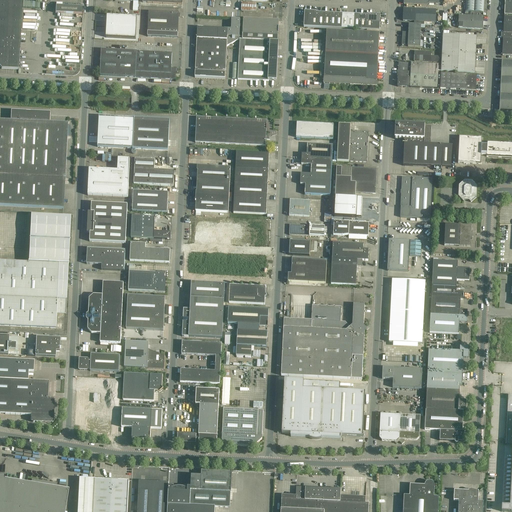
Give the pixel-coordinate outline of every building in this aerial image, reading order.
[(22,1),(0,0),(0,49),(19,50),(22,1)] [(465,0),(465,11),(483,12),(483,0),(465,0)] [(256,4),(242,3),(241,11),(256,12),(256,4)] [(82,7),(55,6),(55,13),(81,14),(82,7)] [(403,9),(403,21),(435,23),(436,10),(403,9)] [(318,13),(316,13),(316,12),(305,11),(304,19),(318,20),(318,13)] [(147,32),(178,34),(179,14),(148,12),(147,32)] [(369,16),(366,15),(366,23),(380,23),(380,15),(369,15),(369,16)] [(135,17),(105,16),(104,38),(134,39),(135,17)] [(483,17),(459,16),(458,28),(482,29),(483,17)] [(511,17),(504,17),(503,39),(511,39),(511,17)] [(198,28),(197,39),(195,69),(197,69),(196,72),(195,71),(195,78),(208,78),(212,79),(225,79),(226,73),(225,73),(225,71),(226,71),(227,47),(240,39),(242,40),(243,37),(239,37),(240,20),(232,19),(231,30),(198,28)] [(243,19),(243,37),(242,40),(278,41),(279,20),(243,19)] [(318,20),(304,19),(304,27),(318,28),(318,20)] [(379,31),(380,23),(366,23),(366,30),(379,31)] [(408,33),(408,45),(408,47),(420,47),(421,25),(409,24),(408,33)] [(327,32),(326,54),(378,56),(379,34),(327,32)] [(442,56),(475,57),(476,37),(443,35),(442,56)] [(511,39),(503,39),(502,55),(511,55),(511,39)] [(240,40),(239,56),(238,80),(268,81),(269,79),(275,80),(277,43),(272,42),(240,40)] [(100,63),(136,65),(137,52),(127,51),(127,47),(120,47),(120,51),(101,50),(100,63)] [(19,50),(0,49),(0,67),(1,69),(19,69),(19,50)] [(414,62),(440,63),(440,57),(431,57),(431,52),(414,51),(414,62)] [(137,52),(136,65),(135,78),(176,80),(176,69),(171,69),(172,54),(137,52)] [(378,56),(326,54),(325,54),(324,84),(333,84),(334,78),(340,78),(347,78),(355,79),(377,80),(378,56)] [(440,67),(440,71),(441,71),(441,72),(474,74),(475,57),(442,56),(441,67),(440,67)] [(511,61),(502,61),(500,110),(511,110),(511,61)] [(136,65),(100,63),(100,76),(135,78),(136,65)] [(438,65),(411,64),(399,63),(398,72),(397,72),(397,76),(398,76),(397,87),(409,88),(410,88),(437,89),(438,71),(440,71),(440,67),(438,67),(438,65)] [(466,90),(467,75),(441,74),(440,89),(466,90)] [(475,91),(476,82),(476,75),(467,75),(466,90),(475,91)] [(0,206),(63,209),(67,124),(49,123),(50,113),(11,111),(10,121),(0,120),(0,206)] [(119,118),(99,117),(97,147),(113,148),(114,123),(119,123),(119,118)] [(113,148),(168,151),(169,120),(119,118),(119,123),(114,123),(113,148)] [(265,146),(265,144),(267,121),(196,118),(195,143),(265,146)] [(334,125),(297,123),(296,138),(333,140),(334,125)] [(368,133),(350,132),(350,125),(339,125),(337,162),(349,162),(367,163),(368,133)] [(405,144),(430,145),(431,127),(395,125),(394,139),(403,140),(405,144)] [(481,146),(481,144),(482,139),(459,138),(458,163),(480,165),(481,156),(486,156),(486,157),(511,158),(511,144),(487,143),(487,146),(481,146)] [(404,144),(403,166),(442,168),(443,146),(443,145),(430,145),(405,144),(403,143),(403,144),(404,144)] [(301,160),(332,161),(332,146),(307,145),(307,155),(302,154),(301,160)] [(442,168),(451,168),(452,146),(443,146),(442,168)] [(235,168),(268,170),(269,154),(236,153),(235,168)] [(88,196),(128,198),(130,160),(118,159),(117,171),(89,170),(88,196)] [(173,187),(174,172),(154,171),(155,161),(135,160),(134,185),(148,186),(173,187)] [(331,171),(332,161),(301,160),(301,165),(311,165),(311,170),(331,171)] [(197,166),(196,181),(230,183),(230,168),(197,166)] [(336,177),(335,197),(351,198),(355,198),(355,197),(355,193),(372,194),(373,193),(374,192),(375,191),(376,184),(376,178),(376,175),(376,169),(351,168),(336,167),(336,177)] [(267,185),(268,170),(235,168),(235,183),(267,185)] [(331,181),(331,171),(311,170),(311,175),(301,174),(300,180),(331,181)] [(432,179),(402,178),(401,191),(431,193),(432,179)] [(331,181),(300,180),(300,185),(305,185),(305,195),(330,196),(331,181)] [(229,198),(230,183),(196,181),(196,196),(229,198)] [(477,187),(472,181),(464,181),(459,186),(458,197),(463,202),(465,201),(469,201),(471,203),(476,198),(477,187)] [(235,183),(234,198),(267,200),(267,185),(235,183)] [(133,191),(132,211),(167,213),(168,193),(133,191)] [(401,204),(431,206),(431,193),(401,191),(401,204)] [(229,198),(196,196),(195,212),(228,213),(229,198)] [(357,209),(358,199),(335,197),(334,207),(357,209)] [(267,200),(234,198),(233,213),(266,215),(267,200)] [(310,201),(290,200),(289,216),(309,217),(310,201)] [(88,212),(87,223),(126,225),(127,205),(91,203),(91,212),(88,212)] [(400,218),(430,219),(431,206),(401,204),(400,218)] [(334,217),(357,218),(357,209),(334,207),(334,217)] [(0,261),(0,325),(55,329),(57,300),(66,300),(68,265),(68,264),(69,241),(70,218),(31,216),(28,262),(28,263),(0,261)] [(131,238),(154,240),(154,239),(170,240),(171,233),(154,232),(155,218),(132,216),(131,238)] [(230,218),(203,217),(203,223),(205,223),(204,234),(202,236),(229,237),(230,218)] [(230,218),(229,237),(256,239),(255,236),(255,226),(257,226),(257,220),(230,218)] [(369,224),(349,223),(334,222),(333,236),(342,236),(348,236),(368,237),(369,224)] [(87,223),(87,233),(90,233),(89,242),(125,244),(126,225),(87,223)] [(309,236),(310,226),(290,225),(289,235),(309,236)] [(472,237),(470,237),(471,226),(445,225),(444,246),(470,247),(470,240),(472,240),(472,237)] [(310,226),(309,236),(324,237),(325,227),(310,226)] [(229,249),(229,237),(202,236),(202,243),(204,243),(203,248),(229,249)] [(256,246),(256,239),(229,237),(229,249),(254,251),(254,246),(256,246)] [(310,242),(290,241),(289,255),(309,256),(310,242)] [(389,241),(387,271),(408,272),(409,242),(389,241)] [(168,250),(164,249),(164,250),(145,249),(146,244),(131,243),(130,261),(170,263),(170,250),(168,250)] [(369,250),(363,250),(363,245),(338,244),(333,244),(332,264),(357,266),(362,266),(362,261),(368,261),(369,250)] [(229,249),(203,248),(203,253),(202,253),(201,258),(228,259),(229,249)] [(125,251),(87,249),(87,265),(102,265),(101,270),(124,272),(125,251)] [(229,249),(228,259),(255,261),(256,256),(254,256),(254,251),(229,249)] [(203,268),(228,269),(228,259),(201,258),(201,263),(203,263),(203,268)] [(255,261),(228,259),(228,269),(253,271),(253,266),(255,266),(255,261)] [(327,261),(292,259),(291,274),(288,274),(288,282),(325,284),(327,261)] [(432,273),(469,275),(470,269),(457,268),(457,262),(433,261),(432,273)] [(331,285),(356,286),(357,266),(332,264),(331,285)] [(200,279),(227,280),(228,269),(203,268),(202,273),(201,273),(200,279)] [(253,271),(228,269),(227,280),(254,282),(255,276),(253,276),(253,271)] [(128,286),(128,291),(165,293),(166,278),(164,278),(165,274),(129,272),(128,286)] [(432,273),(432,285),(456,287),(456,281),(469,282),(469,275),(432,273)] [(425,282),(392,280),(391,309),(423,311),(425,282)] [(88,329),(88,330),(91,334),(100,334),(100,343),(120,344),(123,284),(103,283),(102,296),(93,295),(89,299),(88,312),(85,315),(84,319),(88,323),(88,329)] [(225,285),(191,283),(190,300),(224,302),(225,285)] [(265,297),(267,296),(266,296),(266,294),(266,292),(265,290),(265,288),(266,288),(266,287),(229,285),(229,303),(265,305),(265,297)] [(432,285),(431,297),(460,299),(460,300),(463,301),(463,293),(456,292),(456,287),(432,285)] [(127,313),(164,315),(165,298),(128,296),(127,313)] [(431,297),(430,315),(467,317),(467,311),(460,311),(460,300),(460,299),(431,297)] [(189,310),(183,309),(182,337),(222,339),(224,302),(190,300),(189,310)] [(350,328),(345,322),(341,322),(341,316),(342,315),(341,314),(341,307),(335,307),(334,306),(333,307),(328,307),(327,305),(326,307),(320,306),(320,305),(318,306),(312,306),(311,321),(284,319),(283,328),(281,376),(351,380),(362,380),(364,332),(367,330),(363,326),(364,305),(353,305),(352,325),(350,328)] [(268,319),(268,310),(228,308),(228,324),(267,327),(268,319)] [(422,344),(423,313),(423,311),(391,309),(389,343),(422,344)] [(127,313),(126,329),(163,331),(164,315),(127,313)] [(467,317),(430,315),(429,334),(459,335),(459,323),(467,324),(467,317)] [(237,331),(236,356),(251,357),(252,347),(267,348),(267,333),(237,331)] [(0,354),(8,355),(8,349),(16,350),(16,343),(8,343),(9,336),(0,335),(0,354)] [(59,351),(59,348),(60,348),(59,348),(60,338),(36,337),(35,356),(55,357),(56,351),(59,352),(59,351)] [(165,351),(164,351),(164,356),(159,354),(159,353),(156,353),(149,350),(149,351),(148,351),(148,343),(126,342),(124,368),(164,370),(165,351)] [(191,355),(201,356),(202,343),(192,342),(192,349),(191,355)] [(27,343),(26,356),(34,356),(35,344),(27,343)] [(201,356),(211,356),(212,343),(202,343),(201,356)] [(215,364),(221,364),(222,344),(212,343),(211,356),(216,357),(215,364)] [(469,347),(460,347),(460,351),(429,350),(427,372),(462,374),(463,358),(468,359),(469,347)] [(91,360),(80,359),(79,370),(90,371),(90,372),(119,373),(120,356),(91,355),(91,360)] [(53,413),(53,412),(54,412),(54,403),(53,403),(54,401),(52,401),(47,401),(48,382),(27,381),(28,372),(33,372),(34,361),(0,359),(0,414),(31,416),(30,420),(31,420),(31,422),(32,422),(32,423),(41,423),(41,422),(42,422),(44,422),(45,422),(46,421),(47,421),(49,420),(50,419),(50,418),(51,417),(52,416),(52,414),(53,413)] [(210,371),(209,384),(220,385),(221,364),(215,364),(215,372),(210,371)] [(422,370),(383,368),(382,379),(393,380),(392,388),(421,390),(422,370)] [(191,370),(190,377),(190,383),(200,384),(200,371),(191,370)] [(200,384),(209,384),(210,371),(200,371),(200,384)] [(427,372),(425,410),(463,412),(465,412),(466,402),(459,402),(460,386),(462,386),(462,374),(427,372)] [(123,400),(154,402),(154,391),(158,391),(159,393),(163,389),(162,388),(162,376),(124,374),(123,400)] [(340,383),(284,380),(282,434),(291,434),(291,437),(310,438),(310,439),(311,440),(312,440),(313,440),(314,440),(315,440),(317,440),(318,440),(319,440),(320,440),(322,439),(340,440),(341,437),(363,438),(365,393),(339,392),(340,383)] [(84,381),(81,434),(109,439),(111,382),(84,381)] [(196,389),(195,405),(196,405),(196,406),(198,409),(200,409),(199,435),(217,436),(219,406),(219,390),(196,389)] [(510,445),(511,445),(511,460),(511,471),(510,506),(502,506),(501,511),(511,511),(511,396),(508,396),(506,445),(510,445)] [(152,411),(122,409),(121,428),(132,428),(131,439),(150,440),(151,429),(161,429),(162,411),(152,411)] [(222,446),(246,447),(254,447),(262,439),(263,412),(223,410),(222,446)] [(458,442),(464,442),(464,432),(462,432),(463,412),(425,410),(425,430),(440,431),(439,441),(454,442),(455,443),(455,444),(456,444),(457,444),(458,444),(458,443),(458,442)] [(399,442),(400,415),(380,414),(379,439),(382,441),(394,442),(396,444),(398,442),(399,442)] [(400,415),(399,442),(402,445),(404,442),(404,440),(416,441),(419,438),(420,416),(400,415)] [(177,442),(194,443),(196,443),(196,435),(177,434),(177,442)] [(217,436),(199,435),(199,443),(217,444),(217,436)] [(197,476),(191,476),(191,487),(187,487),(187,492),(182,492),(182,490),(177,490),(177,492),(172,492),(172,487),(169,487),(169,483),(139,482),(137,511),(214,511),(215,507),(230,508),(231,473),(201,472),(201,474),(197,474),(197,476)] [(0,511),(64,511),(68,489),(56,487),(57,484),(51,483),(51,481),(38,478),(38,481),(32,480),(31,483),(4,479),(4,476),(0,476),(0,511)] [(118,481),(105,480),(95,480),(92,511),(127,511),(129,481),(118,481)] [(402,511),(438,511),(439,498),(434,497),(434,486),(434,484),(432,482),(430,481),(427,482),(425,484),(424,486),(410,485),(409,496),(404,496),(402,511)] [(280,511),(368,511),(369,504),(363,503),(363,493),(341,492),(341,490),(330,489),(330,490),(306,488),(296,488),(296,500),(282,499),(281,509),(280,511)] [(483,511),(484,502),(478,502),(479,492),(478,492),(476,491),(474,491),(473,491),(472,490),(471,490),(469,490),(469,491),(469,492),(454,491),(453,501),(458,501),(457,511),(483,511)]
